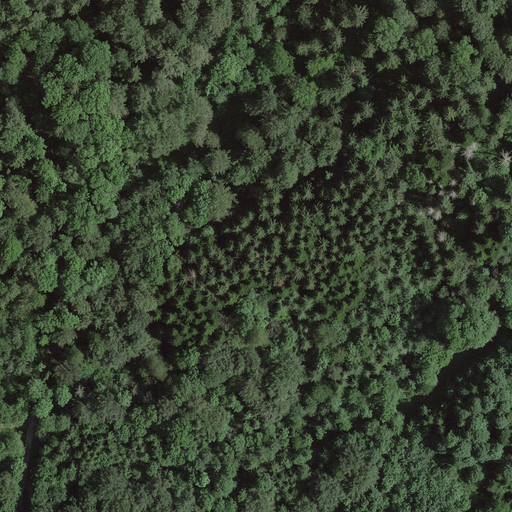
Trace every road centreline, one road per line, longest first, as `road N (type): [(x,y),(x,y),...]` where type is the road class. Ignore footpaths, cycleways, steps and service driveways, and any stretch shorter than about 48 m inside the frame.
road 1 (track): [(9,0),(47,140),(58,282),(57,330),(31,420),(18,511)]
road 2 (track): [(332,511),(449,369),(511,331)]
